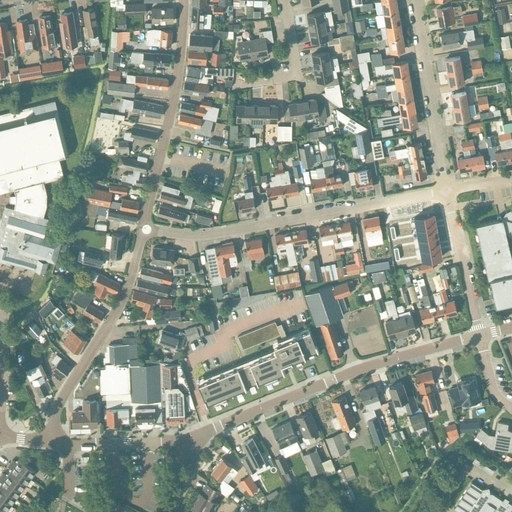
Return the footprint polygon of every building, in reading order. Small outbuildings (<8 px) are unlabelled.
[(396,0),(388,0),(381,1),(383,14),(398,11),(396,0)] [(348,2),(332,4),(334,13),(349,10),(348,2)] [(116,10),(125,9),(125,15),(146,14),(145,3),(116,4),(116,10)] [(190,27),(203,28),(204,12),(205,7),(192,6),(190,27)] [(453,22),(453,28),(464,26),(472,24),(478,23),(476,13),(462,15),(462,17),(455,18),(453,7),(437,10),(439,24),(453,22)] [(172,8),(152,8),(152,22),(172,22),(172,8)] [(504,8),(496,9),(499,24),(506,23),(504,8)] [(99,42),(96,24),(94,9),(84,10),(86,26),(87,26),(88,36),(89,36),(90,43),(91,45),(99,44),(99,42)] [(306,15),(309,29),(333,25),(330,11),(306,15)] [(386,26),(400,24),(398,11),(383,14),(386,26)] [(75,39),(72,12),(61,14),(63,23),(60,23),(64,47),(76,45),(75,39)] [(49,16),(39,17),(43,47),(57,45),(55,31),(51,31),(49,16)] [(16,21),(21,52),(37,50),(35,33),(29,34),(27,19),(16,21)] [(356,31),(365,30),(363,19),(355,21),(356,31)] [(117,28),(126,28),(126,20),(117,20),(117,28)] [(0,54),(12,52),(8,30),(6,22),(0,23),(0,54)] [(400,24),(386,26),(388,39),(402,36),(400,24)] [(467,43),(468,50),(484,47),(482,36),(474,37),(472,24),(464,26),(465,30),(458,31),(441,34),(443,47),(460,45),(467,43)] [(309,29),(311,42),(332,39),(331,31),(334,31),(333,25),(309,29)] [(123,49),(123,41),(130,41),(130,29),(111,30),(111,49),(123,49)] [(159,45),(171,46),(172,31),(158,29),(157,39),(160,40),(159,45)] [(226,38),(227,31),(215,30),(214,37),(226,38)] [(251,40),(254,58),(268,56),(266,43),(273,41),(271,30),(259,32),(260,39),(251,40)] [(190,34),(189,47),(211,49),(212,36),(190,34)] [(340,43),(354,41),(353,34),(339,36),(340,43)] [(237,42),(240,60),(254,58),(251,40),(242,42),(241,35),(236,36),(237,42)] [(502,49),(510,48),(508,35),(500,37),(502,49)] [(385,46),(385,52),(390,51),(390,52),(404,49),(402,36),(388,39),(389,46),(385,46)] [(340,43),(341,50),(355,48),(354,41),(340,43)] [(116,69),(118,50),(110,49),(108,68),(116,69)] [(205,64),(206,52),(189,50),(188,62),(205,64)] [(153,63),(169,65),(170,55),(154,53),(154,54),(144,52),(144,53),(132,52),(131,62),(142,63),(142,61),(153,62),(153,63)] [(211,64),(220,65),(221,59),(226,60),(226,53),(221,53),(221,52),(212,52),(211,64)] [(311,55),(314,68),(338,64),(337,57),(329,59),(328,52),(311,55)] [(393,67),(394,76),(409,73),(407,61),(394,63),(393,57),(381,59),(380,53),(370,55),(372,67),(384,65),(385,69),(393,67)] [(445,59),(447,72),(462,69),(460,57),(445,59)] [(63,71),(61,59),(41,62),(43,74),(63,71)] [(357,60),(349,61),(350,68),(358,67),(357,60)] [(326,97),(342,107),(340,91),(337,77),(332,78),(331,72),(339,70),(338,64),(314,68),(316,81),(323,80),(325,94),(326,97)] [(199,82),(207,83),(208,77),(213,78),(213,75),(216,75),(216,74),(220,75),(220,69),(207,68),(207,67),(201,67),(200,69),(187,67),(185,79),(199,82)] [(40,68),(19,71),(21,80),(42,76),(40,68)] [(107,92),(134,96),(135,85),(147,87),(167,89),(168,79),(148,77),(127,74),(127,71),(109,69),(109,79),(120,80),(120,74),(127,75),(126,83),(108,81),(107,92)] [(464,82),(462,69),(447,72),(449,85),(464,82)] [(375,85),(377,98),(388,97),(387,90),(396,89),(411,86),(409,73),(394,76),(395,83),(385,85),(385,84),(375,85)] [(215,98),(225,99),(226,92),(224,92),(225,87),(208,85),(185,81),(183,91),(207,95),(208,90),(216,92),(215,98)] [(361,81),(353,82),(353,96),(362,96),(361,81)] [(398,101),(413,98),(411,86),(396,89),(398,101)] [(451,95),(453,107),(468,105),(466,92),(451,95)] [(476,97),(478,103),(488,102),(492,101),(491,95),(487,96),(487,95),(476,97)] [(161,117),(163,106),(134,100),(133,101),(121,98),(119,111),(124,112),(125,109),(131,110),(131,111),(161,117)] [(400,113),(415,111),(413,98),(398,101),(400,113)] [(318,115),(318,121),(327,119),(324,105),(317,106),(315,99),(302,101),(305,118),(318,115)] [(32,106),(0,114),(0,193),(14,190),(16,196),(10,197),(10,202),(16,203),(14,209),(5,207),(0,224),(0,262),(5,264),(6,262),(45,273),(48,261),(55,263),(61,241),(43,236),(48,219),(43,217),(46,206),(47,194),(44,182),(64,177),(59,159),(69,157),(57,109),(54,100),(32,106)] [(305,118),(302,101),(289,104),(292,120),(305,118)] [(202,118),(216,121),(219,107),(205,104),(205,107),(181,102),(179,110),(202,116),(202,118)] [(250,121),(250,105),(237,105),(236,121),(250,121)] [(250,105),(250,121),(263,122),(263,105),(250,105)] [(263,105),(263,122),(276,122),(277,105),(263,105)] [(455,120),(470,118),(468,105),(453,107),(455,120)] [(415,111),(400,113),(391,115),(381,117),(382,125),(402,122),(403,127),(417,124),(415,111)] [(491,111),(479,113),(480,120),(493,118),(491,111)] [(100,117),(124,120),(124,115),(101,112),(100,117)] [(196,132),(209,135),(213,121),(201,119),(180,114),(178,122),(197,126),(196,132)] [(371,151),(367,130),(366,128),(349,117),(344,126),(355,133),(358,153),(371,151)] [(501,151),(494,152),(496,164),(509,162),(502,124),(501,117),(496,118),(496,121),(495,121),(501,151)] [(502,124),(509,162),(511,161),(511,145),(510,132),(511,131),(511,125),(511,123),(502,124)] [(237,139),(237,125),(230,125),(229,139),(237,139)] [(133,137),(155,142),(157,132),(132,127),(131,132),(125,132),(123,138),(132,140),(133,137)] [(308,138),(325,135),(324,129),(307,132),(308,138)] [(486,136),(487,144),(488,146),(488,147),(495,145),(493,134),(486,136)] [(374,158),(384,156),(381,138),(371,140),(374,158)] [(221,141),(210,139),(209,146),(219,148),(221,141)] [(470,156),(472,169),(485,166),(483,154),(475,155),(472,139),(467,140),(469,150),(470,156)] [(118,155),(129,155),(129,148),(128,148),(128,141),(118,141),(118,142),(114,142),(114,149),(107,149),(107,154),(118,154),(118,155)] [(408,156),(422,154),(420,142),(406,144),(407,148),(401,149),(389,151),(389,154),(395,152),(396,158),(408,156)] [(299,148),(302,168),(313,166),(311,154),(319,153),(318,145),(299,148)] [(333,145),(320,148),(322,161),(335,159),(333,145)] [(422,154),(408,156),(410,167),(410,168),(425,165),(422,154)] [(89,163),(97,164),(98,157),(95,157),(95,155),(90,155),(89,163)] [(122,174),(120,185),(126,186),(127,182),(138,185),(137,186),(145,187),(147,179),(139,177),(138,179),(140,171),(147,173),(149,163),(146,163),(147,158),(138,156),(137,160),(126,158),(124,167),(134,170),(133,174),(128,173),(128,175),(122,174)] [(459,171),(472,169),(470,156),(457,159),(459,171)] [(291,161),(294,178),(302,176),(299,160),(291,161)] [(278,168),(283,196),(299,194),(297,182),(290,184),(288,170),(283,171),(281,162),(277,163),(278,168)] [(325,177),(327,188),(343,185),(341,174),(333,175),(331,164),(323,165),(323,167),(325,177)] [(399,174),(395,174),(396,179),(406,177),(406,175),(412,173),(413,180),(427,177),(425,165),(410,168),(405,169),(398,170),(399,174)] [(310,180),(312,191),(327,188),(325,177),(323,167),(315,168),(317,178),(310,180)] [(266,188),(268,199),(283,196),(278,168),(274,169),(275,176),(271,176),(272,181),(269,181),(270,187),(266,188)] [(356,183),(357,190),(373,187),(371,176),(368,176),(367,170),(362,171),(349,173),(351,184),(356,183)] [(249,176),(243,177),(245,188),(251,187),(249,176)] [(110,184),(109,191),(87,186),(83,201),(120,209),(137,213),(139,202),(122,198),(121,202),(110,200),(112,192),(126,195),(128,187),(110,184)] [(183,206),(189,208),(193,196),(185,194),(184,198),(178,196),(179,190),(163,185),(161,191),(159,199),(183,206)] [(237,200),(240,212),(255,209),(252,191),(244,192),(245,199),(237,200)] [(222,200),(216,198),(212,211),(218,212),(222,200)] [(106,218),(135,224),(137,214),(108,208),(98,206),(96,214),(106,217),(106,218)] [(181,220),(187,222),(189,214),(183,213),(160,206),(157,214),(181,221),(181,220)] [(493,295),(496,305),(511,301),(511,298),(511,261),(506,234),(511,237),(511,209),(506,213),(507,218),(475,225),(477,232),(475,233),(478,246),(480,245),(484,260),(485,260),(488,271),(486,271),(488,280),(490,279),(492,288),(490,289),(492,296),(493,295)] [(210,225),(212,217),(198,213),(196,221),(210,225)] [(418,228),(437,225),(435,213),(416,217),(418,228)] [(368,230),(370,237),(377,236),(375,229),(381,228),(378,216),(363,219),(365,231),(368,230)] [(336,236),(340,253),(344,253),(342,240),(351,238),(352,237),(352,233),(350,222),(334,225),(336,236)] [(336,254),(337,261),(341,260),(340,253),(336,236),(334,225),(319,227),(321,239),(330,237),(331,241),(333,241),(335,248),(334,248),(335,254),(336,254)] [(437,225),(418,228),(419,239),(438,235),(437,225)] [(291,233),(296,261),(302,260),(301,254),(304,253),(301,243),(308,241),(306,230),(291,233)] [(120,256),(122,234),(112,233),(110,255),(120,256)] [(289,250),(291,262),(296,261),(291,233),(275,236),(278,252),(289,250)] [(438,235),(419,239),(421,250),(440,246),(438,235)] [(241,252),(245,271),(252,270),(250,259),(264,257),(261,238),(245,241),(247,251),(241,252)] [(233,243),(205,249),(209,275),(211,284),(210,284),(211,286),(212,292),(213,297),(207,298),(208,304),(214,303),(214,302),(223,300),(222,295),(223,295),(221,283),(222,283),(221,275),(231,273),(230,266),(237,265),(235,255),(233,243)] [(440,246),(421,250),(423,260),(442,257),(440,246)] [(172,264),(173,250),(153,248),(151,262),(172,264)] [(81,263),(101,268),(104,255),(84,251),(84,252),(79,250),(76,261),(81,262),(81,263)] [(347,274),(347,275),(364,273),(362,263),(361,264),(359,252),(354,253),(355,263),(345,265),(345,266),(342,267),(344,275),(347,274)] [(191,271),(192,275),(203,274),(202,269),(200,269),(198,257),(188,259),(190,272),(191,271)] [(321,279),(317,258),(308,260),(312,281),(321,279)] [(68,268),(65,261),(57,264),(60,271),(68,268)] [(388,261),(375,263),(376,270),(389,268),(388,261)] [(422,272),(434,269),(432,262),(420,265),(422,272)] [(320,266),(323,281),(344,277),(344,275),(342,267),(335,268),(334,264),(320,266)] [(438,269),(444,288),(449,287),(446,277),(448,276),(445,267),(438,269)] [(139,276),(170,284),(170,282),(176,283),(178,278),(172,276),(141,268),(139,276)] [(98,274),(91,271),(87,279),(94,282),(94,284),(97,285),(94,293),(103,297),(106,289),(115,294),(120,284),(98,274)] [(298,271),(273,276),(276,291),(301,286),(298,271)] [(385,273),(372,276),(374,284),(387,281),(385,273)] [(136,287),(166,295),(167,293),(175,295),(177,289),(169,287),(138,279),(136,287)] [(431,306),(435,320),(446,317),(442,303),(438,291),(442,290),(443,289),(440,280),(432,282),(434,292),(432,293),(436,305),(431,306)] [(343,283),(347,295),(351,293),(349,289),(354,287),(352,281),(347,282),(346,281),(343,283)] [(320,324),(331,357),(344,353),(332,320),(343,316),(342,311),(347,310),(342,296),(347,295),(343,283),(333,286),(332,285),(305,294),(316,326),(320,324)] [(419,309),(423,323),(435,320),(431,306),(425,285),(408,289),(411,298),(422,296),(425,308),(419,309)] [(401,287),(406,304),(412,303),(411,298),(408,289),(407,286),(401,287)] [(442,303),(446,317),(457,313),(453,300),(448,301),(445,289),(443,289),(442,290),(438,291),(442,303)] [(88,304),(92,297),(80,290),(73,301),(85,308),(82,312),(99,322),(104,313),(88,304)] [(141,314),(150,317),(153,308),(153,309),(155,303),(159,304),(159,307),(171,307),(171,298),(159,298),(156,298),(156,297),(134,291),(131,301),(144,304),(141,314)] [(385,310),(381,298),(375,300),(378,312),(385,310)] [(50,299),(39,310),(46,317),(51,312),(58,319),(64,313),(50,299)] [(403,334),(398,318),(393,299),(384,301),(388,316),(392,315),(393,320),(385,322),(390,338),(403,334)] [(181,320),(180,310),(165,311),(167,321),(181,320)] [(411,315),(398,318),(403,334),(416,331),(411,315)] [(42,331),(32,320),(24,328),(34,338),(42,331)] [(238,336),(243,349),(280,335),(274,322),(238,336)] [(64,333),(67,327),(61,324),(58,329),(64,333)] [(184,330),(188,341),(200,337),(200,336),(204,335),(201,325),(196,326),(184,330)] [(48,338),(57,344),(63,335),(54,329),(48,338)] [(86,339),(71,330),(63,344),(78,353),(86,339)] [(174,347),(180,349),(185,334),(179,332),(178,336),(162,330),(158,342),(174,347)] [(319,352),(310,331),(273,346),(275,351),(198,383),(207,404),(208,404),(207,404),(233,394),(233,393),(245,388),(246,389),(246,388),(258,383),(258,384),(259,383),(284,373),(285,373),(281,364),(290,360),(292,363),(305,358),(306,357),(318,352),(318,353),(319,352)] [(109,351),(121,359),(128,359),(137,359),(137,338),(123,339),(123,345),(109,345),(109,351)] [(129,415),(131,415),(128,359),(121,359),(109,351),(107,351),(107,357),(106,357),(106,363),(104,363),(104,367),(98,367),(100,399),(106,399),(106,408),(104,408),(104,417),(107,417),(107,424),(121,423),(121,417),(129,416),(129,415)] [(175,351),(172,359),(179,361),(181,353),(175,351)] [(52,369),(63,378),(71,367),(61,359),(62,358),(56,354),(51,361),(55,365),(52,369)] [(131,423),(138,422),(140,424),(140,425),(150,424),(152,422),(162,421),(162,405),(161,405),(161,401),(160,401),(159,361),(159,359),(144,359),(144,358),(137,359),(128,359),(131,415),(131,423)] [(180,364),(159,361),(160,401),(161,401),(165,400),(165,410),(166,421),(185,420),(184,412),(190,410),(190,409),(194,408),(190,394),(186,382),(180,364)] [(17,367),(25,384),(32,381),(26,369),(32,367),(29,362),(17,367)] [(32,367),(26,369),(32,381),(39,397),(49,392),(48,390),(51,389),(39,363),(32,367)] [(101,424),(100,399),(98,367),(96,366),(94,366),(93,368),(93,369),(91,368),(81,384),(79,383),(74,391),(74,397),(73,397),(73,409),(73,425),(101,424)] [(420,392),(426,411),(437,408),(433,391),(432,391),(430,383),(434,382),(431,370),(415,374),(420,392)] [(449,389),(453,406),(462,404),(462,405),(480,400),(474,380),(462,383),(462,386),(449,389)] [(402,402),(406,413),(418,409),(413,395),(407,397),(402,383),(389,387),(395,404),(402,402)] [(382,406),(375,386),(359,391),(366,411),(382,406)] [(341,427),(342,429),(356,424),(345,396),(331,401),(337,416),(332,418),(331,421),(334,427),(337,429),(341,427)] [(307,436),(310,443),(315,441),(312,433),(318,431),(310,412),(297,417),(305,437),(307,436)] [(374,439),(384,435),(375,412),(365,416),(374,439)] [(418,429),(419,433),(427,430),(426,426),(422,412),(409,417),(414,431),(418,429)] [(289,421),(272,429),(281,448),(298,440),(289,421)] [(476,433),(482,427),(475,421),(470,427),(476,433)] [(455,423),(445,426),(450,444),(458,437),(455,423)] [(507,425),(498,423),(495,437),(489,436),(486,433),(482,438),(477,434),(476,435),(490,447),(511,451),(511,432),(506,430),(507,425)] [(325,438),(332,458),(346,452),(341,438),(347,436),(345,431),(325,438)] [(252,438),(242,443),(249,457),(248,457),(247,456),(240,459),(253,480),(258,478),(252,467),(264,461),(252,438)] [(309,451),(321,479),(327,477),(326,475),(336,471),(331,458),(321,462),(316,448),(309,451)] [(497,456),(504,459),(506,452),(499,450),(497,456)] [(321,479),(309,451),(303,454),(314,482),(321,479)] [(289,470),(282,454),(274,458),(281,473),(289,470)] [(211,471),(222,479),(228,471),(233,475),(237,469),(222,457),(211,471)] [(10,463),(31,478),(36,471),(19,459),(16,463),(12,460),(10,463)] [(9,473),(26,485),(31,478),(10,463),(8,466),(12,469),(9,473)] [(351,465),(343,468),(348,479),(356,476),(351,465)] [(336,470),(344,489),(349,487),(341,468),(336,470)] [(0,476),(21,492),(26,485),(9,473),(7,476),(3,473),(0,476)] [(0,485),(0,486),(16,498),(21,492),(0,476),(0,481),(2,483),(0,485)] [(256,487),(249,477),(243,481),(250,491),(256,487)] [(233,488),(222,479),(216,487),(227,496),(233,488)] [(510,511),(511,507),(511,504),(503,499),(503,501),(492,493),(490,494),(489,488),(481,490),(482,489),(471,482),(454,509),(458,511),(510,511)] [(199,493),(191,507),(199,511),(211,511),(217,502),(216,502),(221,492),(220,491),(207,484),(202,494),(199,493)] [(0,496),(11,505),(16,498),(0,486),(0,496)] [(11,505),(0,496),(0,506),(4,510),(6,511),(11,505)]
